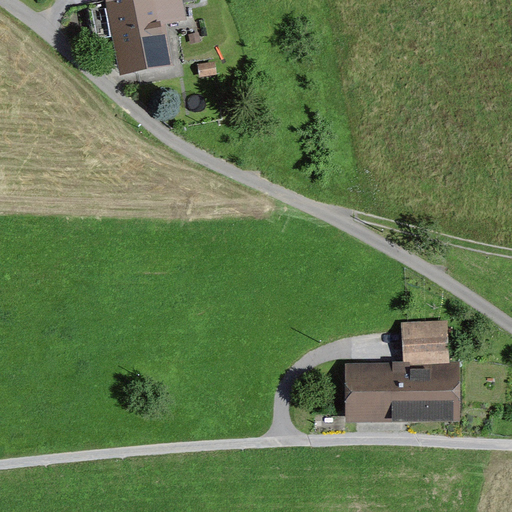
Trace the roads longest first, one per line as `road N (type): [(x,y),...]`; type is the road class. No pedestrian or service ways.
road 1 (unclassified): [(0,469),(260,445),(511,448)]
road 2 (unclassified): [(0,0),(54,35),(166,139),(322,212)]
road 3 (unclassified): [(322,212),(511,331)]
road 4 (residential): [(322,212),(511,257)]
